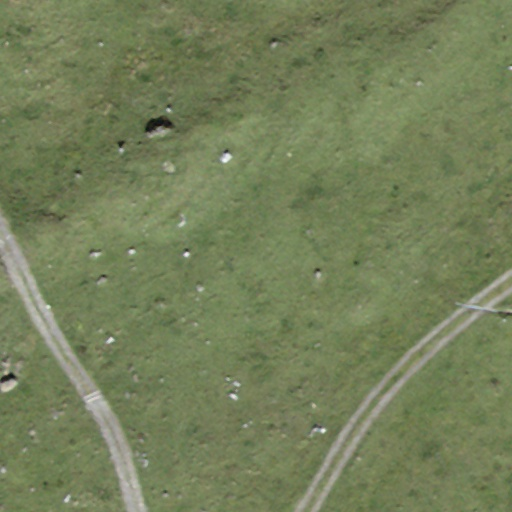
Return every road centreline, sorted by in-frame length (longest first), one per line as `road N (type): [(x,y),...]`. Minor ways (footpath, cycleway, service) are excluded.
road 1 (track): [(135,511),(98,408),(49,336),(0,232)]
road 2 (track): [(307,511),(377,398),(511,280)]
